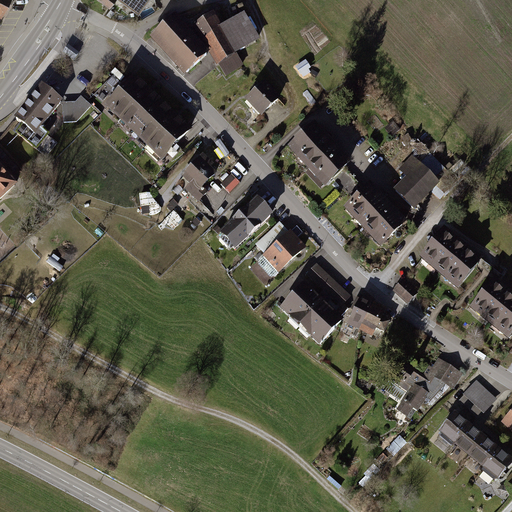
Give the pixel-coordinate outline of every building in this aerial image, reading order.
[(12,0),(0,0),(0,16),(3,18),(12,0)] [(123,0),(136,9),(142,0),(123,0)] [(211,19),(192,31),(215,70),(219,68),(226,79),(241,70),(233,57),(256,43),(241,18),(218,32),(211,19)] [(172,22),(148,44),(181,81),(205,59),(172,22)] [(189,131),(135,79),(109,106),(163,158),(189,131)] [(248,99),(262,114),(278,99),(264,84),(248,99)] [(17,119),(35,133),(61,101),(43,87),(17,119)] [(83,109),(89,109),(88,101),(63,102),(64,123),(83,122),(83,109)] [(314,126),(291,148),(326,185),(349,163),(314,126)] [(41,128),(35,135),(28,129),(22,136),(37,148),(48,133),(41,128)] [(45,154),(56,144),(49,136),(38,146),(45,154)] [(215,166),(204,155),(182,177),(191,185),(186,190),(199,204),(209,194),(204,190),(219,176),(212,169),(215,166)] [(396,190),(415,208),(439,184),(420,165),(396,190)] [(0,199),(15,186),(0,169),(0,199)] [(219,182),(231,193),(240,183),(228,172),(219,182)] [(370,186),(347,207),(382,245),(406,224),(370,186)] [(223,234),(236,248),(271,215),(258,201),(223,234)] [(173,229),(183,222),(177,212),(166,218),(173,229)] [(423,258),(459,286),(480,260),(445,232),(423,258)] [(264,257),(278,271),(304,248),(290,233),(264,257)] [(350,297),(317,266),(308,276),(341,307),(350,297)] [(419,294),(404,280),(393,291),(408,305),(419,294)] [(473,308),(509,336),(511,332),(511,295),(495,282),(473,308)] [(305,285),(283,308),(320,343),(342,320),(305,285)] [(348,325),(360,331),(373,305),(361,298),(348,325)] [(360,331),(372,337),(376,328),(384,332),(389,323),(381,319),(385,311),(373,305),(360,331)] [(462,375),(439,361),(433,370),(430,367),(424,376),(401,362),(392,376),(405,384),(403,388),(410,392),(399,410),(407,416),(413,408),(418,411),(425,400),(432,405),(449,386),(453,389),(462,375)] [(474,385),(457,404),(476,420),(492,401),(474,385)] [(511,462),(511,460),(455,415),(441,433),(498,479),(511,462)] [(511,417),(501,429),(511,438),(511,417)]
